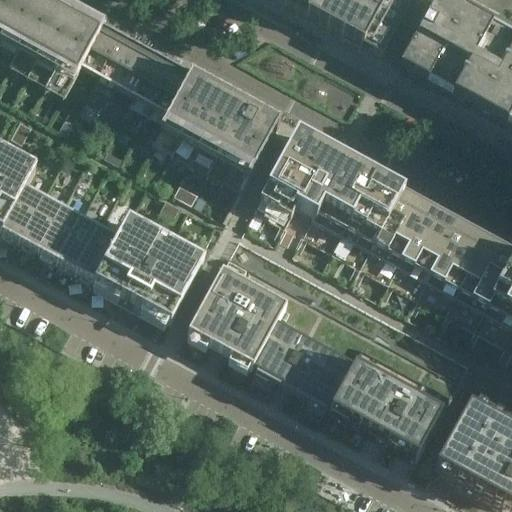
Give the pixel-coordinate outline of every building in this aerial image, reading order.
[(0,0),(0,77),(236,207),(243,194),(278,131),(191,83),(173,74),(155,64),(138,54),(119,44),(101,34),(38,0),(0,0)] [(263,0),(380,64),(415,0),(263,0)] [(415,43),(398,73),(511,135),(511,45),(437,3),(426,23),(427,23),(416,43),(415,43)] [(0,238),(169,331),(212,254),(205,250),(205,251),(0,138),(0,238)] [(511,258),(327,158),(296,140),(259,209),(253,218),(306,247),(511,359),(511,258)] [(446,411),(459,388),(229,264),(221,279),(197,323),(406,438),(414,424),(433,434),(446,411)] [(511,511),(511,397),(467,373),(459,388),(446,411),(433,434),(432,437),(437,440),(445,444),(450,447),(436,473),(434,476),(455,488),(483,503),(486,499),(494,504),(492,508),(498,511),(511,511)]
